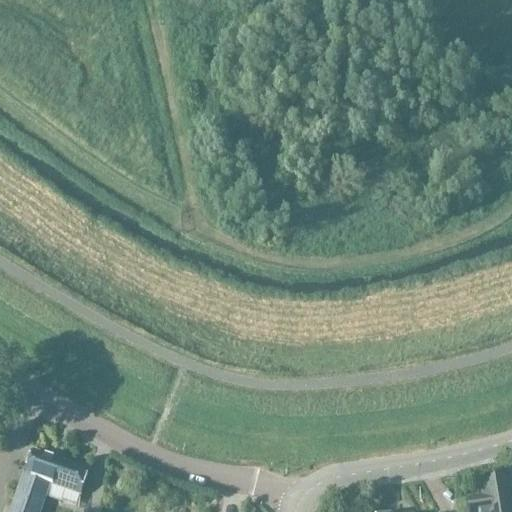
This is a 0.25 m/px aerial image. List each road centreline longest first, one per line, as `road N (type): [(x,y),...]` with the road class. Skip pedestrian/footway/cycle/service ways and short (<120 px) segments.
road 1 (tertiary): [(301,500),(167,464),(0,370)]
road 2 (tertiary): [(511,442),(341,474),(301,500)]
